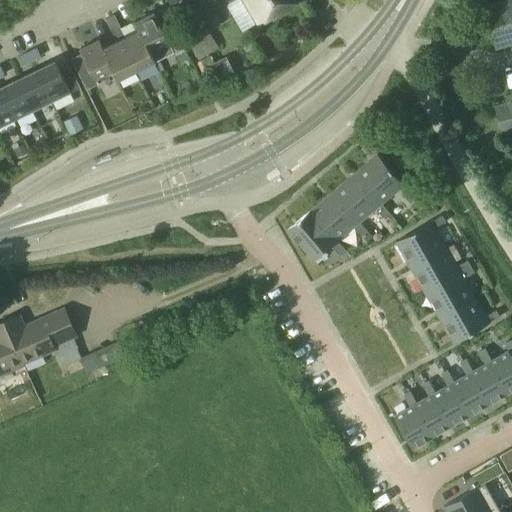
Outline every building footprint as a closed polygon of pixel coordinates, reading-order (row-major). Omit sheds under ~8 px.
[(243,0),(257,22),(294,0),(243,0)] [(511,0),(499,0),(483,5),(497,49),(511,44),(511,0)] [(157,20),(153,12),(134,22),(138,30),(150,53),(167,44),(169,48),(181,42),(168,15),(157,20)] [(110,30),(119,26),(113,14),(105,18),(110,30)] [(190,44),(210,32),(201,18),(181,29),(190,44)] [(117,80),(135,70),(120,39),(124,37),(119,26),(110,30),(116,41),(102,48),(113,71),(112,71),(117,80)] [(138,30),(124,37),(120,39),(135,70),(154,61),(150,53),(138,30)] [(85,89),(97,84),(95,80),(112,71),(113,71),(102,48),(98,39),(79,49),(83,57),(72,62),(85,89)] [(32,61),(41,56),(37,48),(27,53),(32,61)] [(23,65),(32,61),(27,53),(19,57),(23,65)] [(197,63),(209,86),(221,80),(213,64),(214,63),(211,56),(197,63)] [(51,101),(70,92),(54,61),(36,70),(51,101)] [(33,110),(51,101),(36,70),(17,79),(33,110)] [(0,90),(14,119),(33,110),(17,79),(0,87),(0,90)] [(0,126),(14,119),(0,90),(0,126)] [(504,132),(511,129),(511,94),(505,97),(506,101),(495,104),(504,132)] [(76,117),(63,123),(69,137),(82,131),(76,117)] [(24,146),(14,151),(18,159),(28,154),(24,146)] [(378,154),(355,173),(381,204),(382,203),(404,185),(408,190),(414,185),(407,176),(400,181),(378,154)] [(381,204),(355,173),(333,191),(359,222),(360,222),(376,208),(384,218),(390,213),(382,204),(382,203),(381,204)] [(359,222),(333,191),(310,210),(336,241),(338,240),(354,227),(362,236),(368,231),(360,222),(359,222)] [(338,240),(336,241),(310,210),(288,229),(314,260),(332,245),(340,255),(346,250),(338,241),(338,240)] [(442,215),(396,241),(411,267),(446,247),(435,228),(446,222),(442,215)] [(468,260),(457,266),(446,247),(411,267),(425,292),(460,272),(461,272),(471,266),(468,260)] [(460,272),(425,292),(440,317),(475,297),(464,278),(475,272),(471,266),(461,272),(460,272)] [(475,297),(440,317),(454,343),(500,317),(496,310),(485,316),(475,297)] [(0,373),(55,349),(62,366),(82,357),(73,336),(75,335),(63,308),(23,325),(18,314),(0,322),(0,373)] [(492,360),(489,361),(508,393),(511,391),(511,356),(511,355),(511,354),(511,340),(505,344),(509,350),(508,351),(492,360)] [(98,366),(125,355),(121,344),(94,356),(98,366)] [(473,370),(470,372),(489,404),(508,393),(489,361),(492,360),(486,349),(479,352),(485,364),(473,370)] [(470,415),(489,404),(470,372),(473,370),(467,359),(460,363),(467,374),(454,381),(451,383),(470,415)] [(432,394),(450,426),(470,415),(451,383),(454,381),(448,370),(442,374),(448,385),(436,392),(432,394)] [(413,405),(431,437),(450,426),(432,394),(436,392),(429,381),(423,385),(429,396),(417,402),(413,405)] [(412,447),(431,437),(413,405),(417,402),(411,391),(404,395),(410,406),(394,416),(412,447)] [(511,447),(500,454),(509,469),(511,467),(511,447)] [(470,491),(444,506),(447,511),(496,511),(500,510),(485,483),(479,486),(473,476),(464,480),(470,491)]
